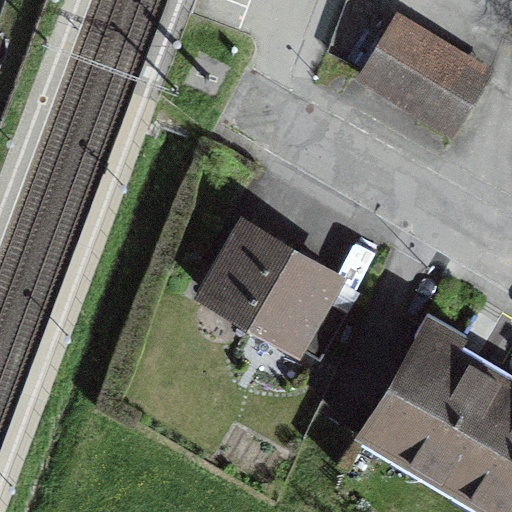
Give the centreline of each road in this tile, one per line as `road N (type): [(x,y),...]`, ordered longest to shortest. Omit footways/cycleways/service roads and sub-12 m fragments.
road 1 (residential): [(511,243),(240,55),(264,0)]
road 2 (unknown): [(298,95),(181,52)]
